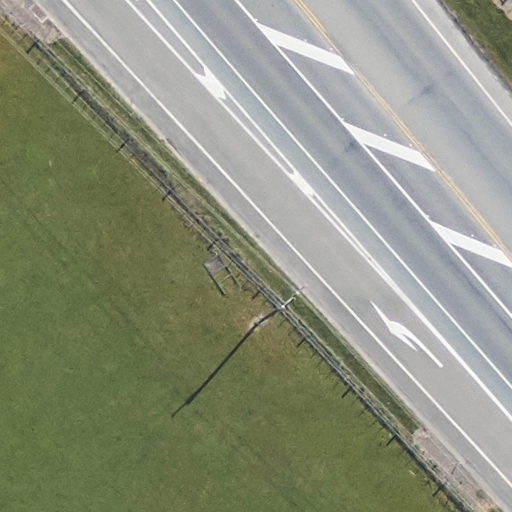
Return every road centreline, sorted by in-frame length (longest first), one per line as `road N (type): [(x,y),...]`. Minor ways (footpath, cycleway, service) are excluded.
road 1 (trunk): [(90,0),(344,285),(511,449)]
road 2 (trunk): [(301,0),(511,251)]
